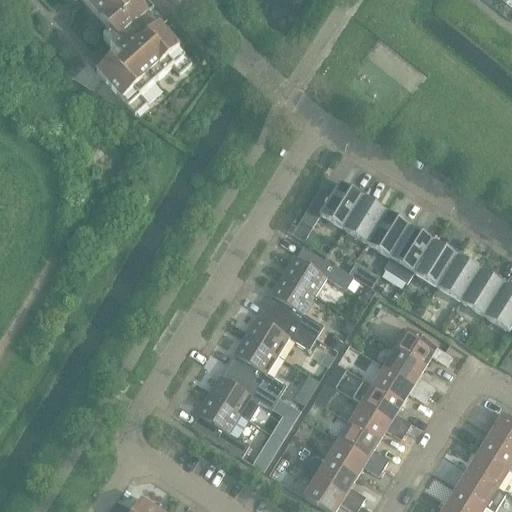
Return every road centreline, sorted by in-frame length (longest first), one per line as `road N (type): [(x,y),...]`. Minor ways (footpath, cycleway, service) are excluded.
road 1 (residential): [(135,454),(135,420),(316,129)]
road 2 (residential): [(316,129),(511,249)]
road 3 (residential): [(511,399),(481,380),(469,387),(394,511)]
road 4 (residential): [(193,0),(316,129)]
